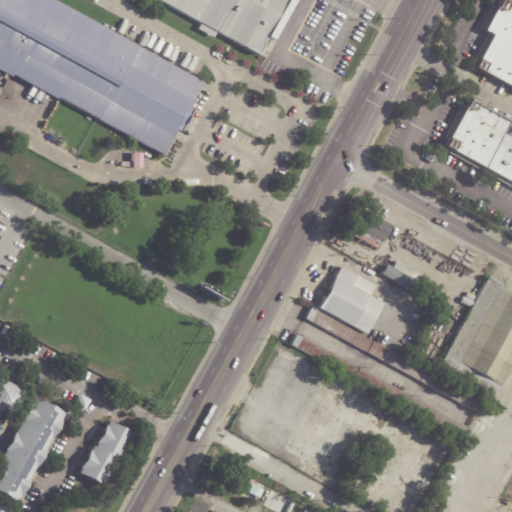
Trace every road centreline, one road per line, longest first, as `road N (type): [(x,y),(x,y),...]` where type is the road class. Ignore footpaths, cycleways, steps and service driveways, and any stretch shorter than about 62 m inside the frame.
road 1 (primary): [(411,18),(144,511)]
road 2 (residential): [(0,342),(100,398),(40,508)]
road 3 (residential): [(334,159),(511,260)]
